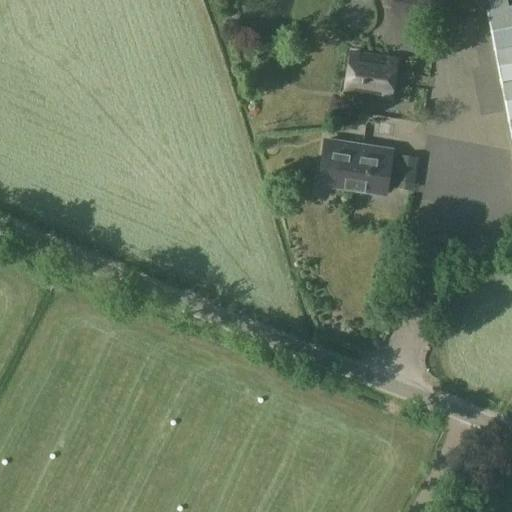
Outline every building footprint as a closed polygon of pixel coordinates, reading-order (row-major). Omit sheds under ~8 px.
[(441,0),(392,0),(391,9),(439,16),(441,0)] [(486,10),(511,140),(511,4),(508,5),(506,0),(488,0),(490,9),(486,10)] [(351,49),(346,91),(393,100),(401,57),(351,49)] [(346,112),(343,127),(357,130),(360,114),(346,112)] [(416,151),(418,122),(399,121),(397,150),(416,151)] [(391,151),(341,143),(323,140),(316,182),(384,192),(391,151)] [(417,159),(400,156),(396,182),(413,184),(417,159)]
